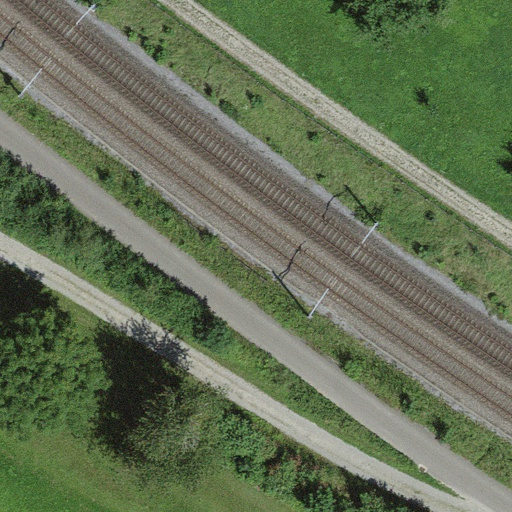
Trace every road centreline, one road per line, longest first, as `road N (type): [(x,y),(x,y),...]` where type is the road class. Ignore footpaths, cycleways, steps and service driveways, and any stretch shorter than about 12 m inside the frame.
road 1 (track): [(511,506),(274,340),(0,129)]
road 2 (track): [(0,251),(244,399),(454,511)]
road 3 (track): [(511,233),(176,0)]
